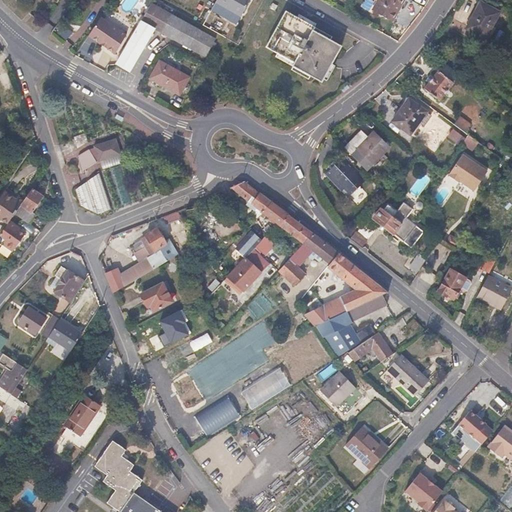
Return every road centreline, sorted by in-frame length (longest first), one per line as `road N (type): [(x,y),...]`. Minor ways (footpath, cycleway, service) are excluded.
road 1 (secondary): [(484,362),(330,233)]
road 2 (residential): [(372,511),(377,482),(484,362)]
road 3 (residential): [(32,47),(25,60),(68,227)]
road 4 (residential): [(136,370),(85,238)]
road 5 (residential): [(224,511),(149,401)]
